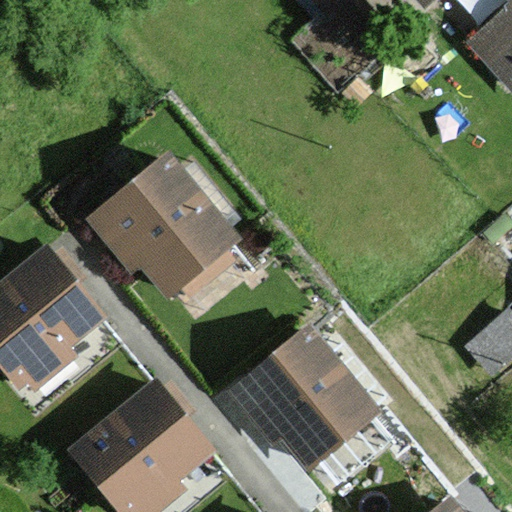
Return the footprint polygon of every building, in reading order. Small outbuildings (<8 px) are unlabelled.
[(327,0),(305,0),(316,11),(327,0)] [(463,44),(511,97),(511,0),(409,0),(418,10),(428,0),(508,0),(509,1),(463,44)] [(169,151),(86,213),(155,305),(238,242),(169,151)] [(45,245),(0,280),(0,370),(22,398),(111,329),(45,245)] [(312,322),(224,388),(299,488),(387,421),(312,322)] [(139,372),(62,446),(125,511),(142,511),(211,446),(139,372)] [(475,511),(457,491),(433,511),(475,511)]
